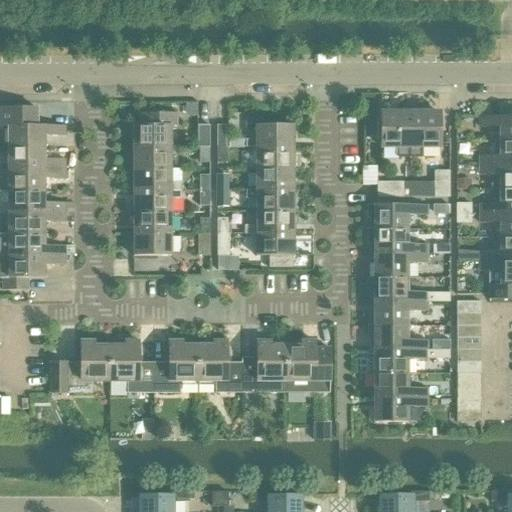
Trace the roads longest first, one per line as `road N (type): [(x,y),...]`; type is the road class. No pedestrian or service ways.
road 1 (residential): [(90,311),(293,313),(341,301),(339,205),(326,179),(325,73)]
road 2 (residential): [(95,75),(90,311)]
road 3 (residential): [(95,75),(325,73)]
road 4 (residential): [(325,73),(511,74)]
road 5 (residential): [(90,311),(14,316),(16,392)]
road 6 (residential): [(511,316),(496,316),(497,421)]
